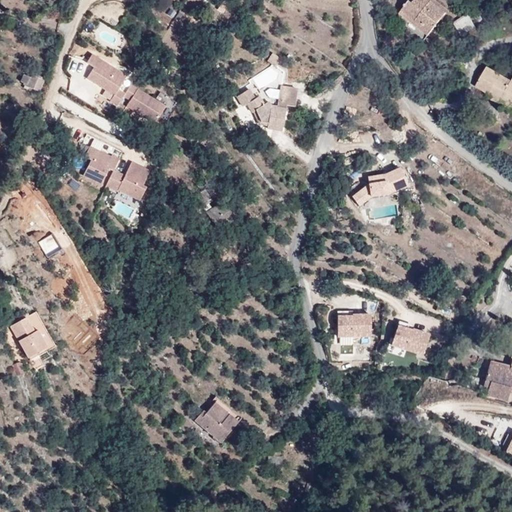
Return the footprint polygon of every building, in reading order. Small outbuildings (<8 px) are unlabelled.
[(430,32),(446,13),(429,0),(415,0),(412,3),(409,1),(402,10),(430,32)] [(430,32),(402,10),(399,13),(428,36),(430,32)] [(462,37),(476,29),(467,15),(454,24),(462,37)] [(276,67),(280,60),(272,53),(267,60),(276,67)] [(164,106),(130,85),(125,94),(118,90),(126,76),(92,55),(87,63),(94,68),(87,78),(114,95),(110,101),(118,106),(123,96),(130,101),(127,106),(153,123),(164,106)] [(511,79),(511,81),(487,67),(476,87),(494,97),(492,101),(511,111),(511,79)] [(44,80),(31,75),(30,77),(23,74),(20,81),(27,84),(26,86),(40,91),(44,80)] [(297,89),(280,86),(277,107),(271,106),(268,102),(263,105),(258,96),(254,99),(249,89),(237,97),(243,107),(247,104),(252,112),(253,111),(256,109),(261,121),(268,122),(267,126),(267,128),(282,131),(286,105),(295,107),(297,89)] [(261,121),(256,109),(253,111),(258,124),(267,126),(268,122),(261,121)] [(111,157),(89,147),(84,157),(90,160),(83,175),(101,184),(103,181),(108,183),(114,170),(119,159),(111,155),(111,157)] [(142,186),(149,171),(131,162),(124,176),(114,170),(108,183),(106,186),(117,191),(118,190),(139,201),(145,188),(142,186)] [(388,194),(408,185),(400,167),(385,174),(367,178),(368,184),(352,197),(358,206),(370,196),(388,194)] [(222,201),(206,213),(218,231),(235,219),(222,201)] [(40,355),(55,346),(35,312),(10,326),(28,357),(38,352),(40,355)] [(370,336),(370,314),(337,315),(337,337),(370,336)] [(423,355),(430,334),(397,324),(391,345),(423,355)] [(511,366),(490,361),(483,387),(489,388),(487,395),(510,401),(511,399),(511,366)] [(0,403),(1,408),(9,406),(2,379),(0,379),(0,403)] [(241,418),(215,397),(212,400),(214,402),(238,422),(241,418)] [(220,443),(238,422),(214,402),(206,412),(205,413),(203,410),(194,420),(220,443)] [(511,429),(503,451),(511,454),(511,429)] [(282,464),(283,457),(272,456),(268,456),(268,464),(282,464)]
